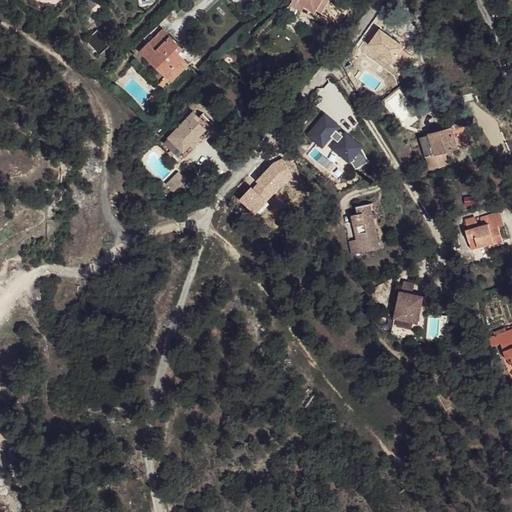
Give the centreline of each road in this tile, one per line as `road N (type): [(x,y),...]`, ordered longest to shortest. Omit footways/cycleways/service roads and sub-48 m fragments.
road 1 (residential): [(378,0),(206,205)]
road 2 (track): [(206,205),(115,243),(90,270),(26,271),(0,301)]
